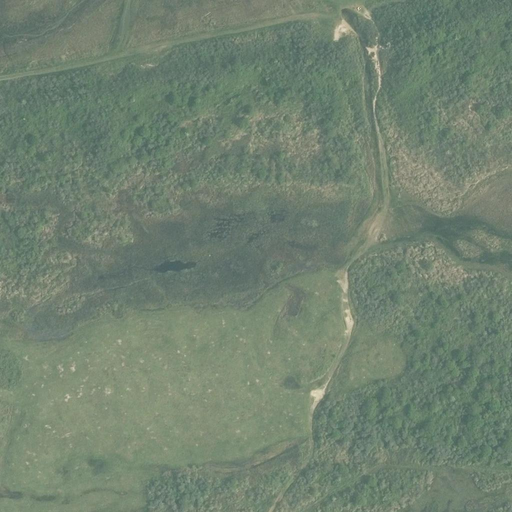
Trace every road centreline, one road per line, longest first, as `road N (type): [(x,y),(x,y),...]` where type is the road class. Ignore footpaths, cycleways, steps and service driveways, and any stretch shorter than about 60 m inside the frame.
road 1 (track): [(0,319),(76,324),(124,316),(153,298),(227,303),(356,254)]
road 2 (track): [(0,77),(344,7)]
road 3 (track): [(269,511),(308,462),(318,408),(350,344),(358,320),(346,270),(356,254)]
road 4 (track): [(356,254),(378,207),(380,169),(360,26),(344,7)]
